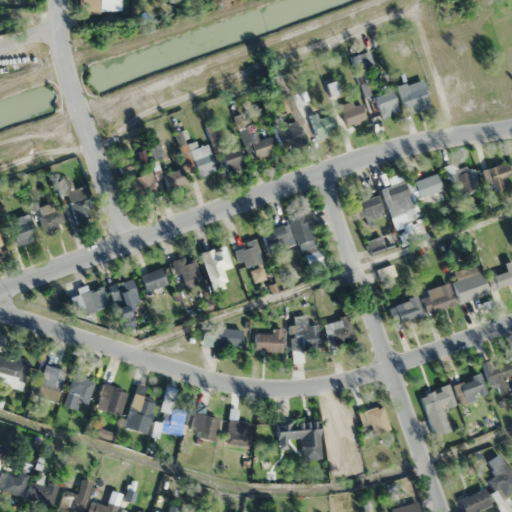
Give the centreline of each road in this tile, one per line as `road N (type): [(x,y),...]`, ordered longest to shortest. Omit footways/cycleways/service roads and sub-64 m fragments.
road 1 (residential): [(0,290),(322,174),(511,129)]
road 2 (residential): [(0,310),(233,383),(295,389),(367,376),(511,322)]
road 3 (residential): [(322,174),(440,511)]
road 4 (residential): [(55,0),(71,94),(127,243)]
